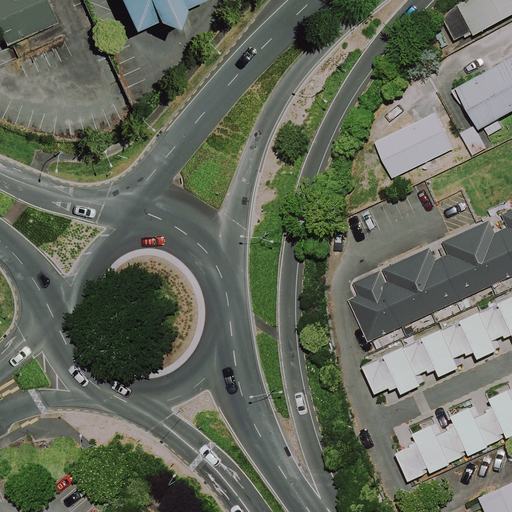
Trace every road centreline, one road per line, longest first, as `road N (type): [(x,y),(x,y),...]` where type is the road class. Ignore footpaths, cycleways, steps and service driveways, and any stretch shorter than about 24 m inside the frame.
road 1 (primary): [(422,0),(344,98),(302,188),(284,309),(297,398),(333,511)]
road 2 (primary): [(376,0),(293,77),(269,116),(236,222),(225,292)]
road 3 (primary): [(146,214),(153,173),(311,0)]
road 4 (primary): [(229,326),(257,427),(310,511)]
road 5 (primary): [(250,511),(202,458),(127,401)]
road 6 (secondary): [(0,171),(137,217)]
road 7 (primary): [(229,326),(208,361),(183,380),(127,401)]
road 8 (primary): [(53,315),(137,217)]
